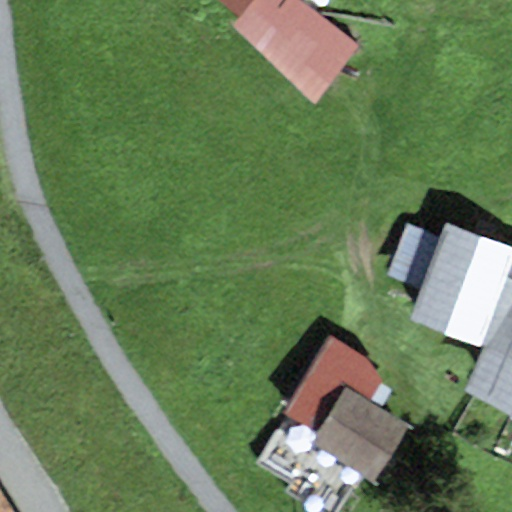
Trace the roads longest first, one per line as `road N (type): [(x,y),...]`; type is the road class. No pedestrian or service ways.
road 1 (track): [(213,511),(94,343),(7,137),(0,93)]
road 2 (track): [(468,511),(380,347)]
